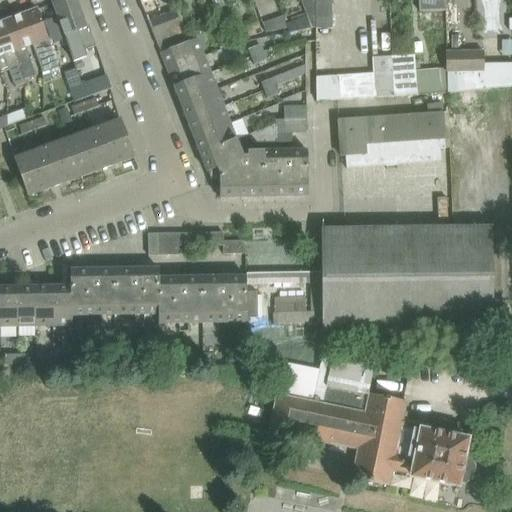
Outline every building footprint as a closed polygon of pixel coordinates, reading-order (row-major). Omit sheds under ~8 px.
[(75,0),(62,0),(53,4),(57,17),(65,40),(73,62),(86,57),(84,51),(96,47),(88,25),(85,26),(75,0)] [(139,0),(146,16),(160,11),(155,0),(139,0)] [(228,5),(226,0),(211,0),(216,10),(228,5)] [(315,0),(301,0),(308,17),(312,28),(315,28),(315,0)] [(331,30),(331,0),(315,0),(315,30),(331,30)] [(418,0),(419,12),(447,11),(446,0),(418,0)] [(37,9),(19,16),(30,46),(33,45),(43,73),(43,75),(60,68),(37,9)] [(163,16),(148,22),(152,33),(185,20),(181,9),(163,16)] [(447,11),(419,12),(419,25),(447,24),(447,11)] [(283,14),(261,22),(265,33),(288,28),(286,22),(283,14)] [(19,16),(3,22),(14,52),(16,51),(20,63),(18,64),(25,81),(36,77),(26,51),(33,48),(43,75),(43,73),(33,45),(30,46),(19,16)] [(288,28),(290,33),(312,28),(308,17),(286,22),(288,28)] [(256,18),(236,26),(241,38),(262,34),(256,18)] [(185,20),(152,33),(158,48),(176,40),(191,34),(185,20)] [(3,22),(0,23),(0,69),(1,72),(8,69),(15,88),(26,84),(25,81),(18,64),(20,63),(16,51),(14,52),(3,22)] [(176,40),(158,48),(164,62),(167,71),(203,55),(197,39),(178,46),(176,40)] [(247,51),(250,58),(264,53),(261,45),(247,51)] [(264,53),(250,58),(253,66),(267,61),(264,53)] [(483,53),(447,53),(447,69),(448,91),(511,86),(511,63),(483,64),(483,53)] [(203,55),(167,71),(171,80),(174,88),(210,72),(203,55)] [(414,57),(391,58),(394,98),(416,97),(414,57)] [(391,58),(372,60),(373,75),(375,99),(394,98),(391,58)] [(259,83),(263,92),(276,86),(305,76),(305,65),(273,78),(259,83)] [(76,70),(64,74),(69,89),(81,84),(76,70)] [(210,72),(174,88),(180,104),(216,89),(210,72)] [(373,75),(354,76),(355,100),(375,99),(373,75)] [(354,76),(338,76),(339,101),(355,100),(354,76)] [(81,84),(69,89),(74,102),(76,101),(77,101),(84,99),(86,98),(81,84)] [(276,86),(263,92),(266,100),(280,95),(276,86)] [(216,89),(180,104),(187,121),(223,106),(216,89)] [(98,107),(95,99),(71,108),(74,116),(98,107)] [(223,106),(187,121),(193,138),(229,123),(223,106)] [(284,133),(276,133),(276,143),(292,143),(291,133),(306,133),(306,108),(284,108),(284,119),(284,133)] [(67,109),(58,112),(62,125),(71,122),(67,109)] [(24,110),(6,117),(5,127),(24,120),(24,110)] [(340,156),(341,156),(345,156),(346,169),(441,162),(440,150),(445,149),(442,114),(338,121),(340,156)] [(43,118),(19,127),(22,135),(46,126),(43,118)] [(275,119),(275,124),(276,133),(284,133),(284,119),(275,119)] [(119,120),(66,139),(81,178),(133,158),(119,120)] [(229,123),(193,138),(200,155),(236,139),(229,123)] [(276,143),(276,133),(275,124),(249,136),(252,144),(276,143)] [(81,178),(66,139),(14,158),(29,197),(81,178)] [(236,139),(200,155),(207,173),(217,169),(219,172),(219,199),(263,198),(262,152),(247,152),(247,157),(243,157),(236,139)] [(262,152),(263,198),(308,197),(307,151),(262,152)] [(321,271),(246,272),(246,277),(246,284),(309,283),(310,311),(305,311),(304,291),(289,292),(289,297),(286,297),(286,294),(272,294),(272,297),(274,297),(274,312),(272,312),(273,325),(319,323),(318,310),(321,310),(322,332),(328,332),(322,359),(333,358),(336,345),(379,345),(379,332),(437,331),(437,345),(478,344),(477,330),(493,330),(492,227),(345,229),(320,230),(321,251),(321,253),(321,271)] [(223,233),(201,234),(201,247),(208,247),(223,246),(223,242),(223,233)] [(179,244),(179,234),(163,234),(148,234),(148,256),(158,256),(158,244),(179,244)] [(179,247),(195,247),(201,247),(201,234),(179,234),(179,244),(179,247)] [(223,255),(245,254),(241,242),(223,242),(223,246),(223,255)] [(179,247),(179,244),(158,244),(158,256),(164,256),(179,256),(179,247)] [(157,269),(113,270),(113,316),(157,315),(157,269)] [(202,323),(202,278),(158,278),(158,269),(157,269),(157,315),(158,315),(158,324),(202,323)] [(113,270),(70,270),(70,287),(71,287),(71,317),(72,317),(113,316),(113,270)] [(202,278),(202,323),(247,322),(246,318),(246,291),(245,284),(246,284),(246,277),(202,278)] [(0,327),(17,327),(16,288),(0,287),(0,327)] [(35,327),(34,287),(16,288),(17,327),(35,327)] [(52,287),(34,287),(35,327),(53,326),(52,287)] [(72,326),(72,317),(71,317),(71,287),(70,287),(52,287),(53,326),(72,326)] [(257,291),(246,291),(246,318),(261,318),(261,295),(257,295),(257,291)] [(41,362),(54,361),(53,352),(40,353),(41,362)] [(53,352),(54,361),(67,361),(67,352),(53,352)] [(18,364),(17,355),(5,356),(5,364),(18,364)] [(30,355),(17,355),(18,364),(30,364),(30,355)] [(360,481),(363,485),(376,488),(380,485),(389,487),(392,472),(411,475),(411,477),(440,483),(440,484),(450,486),(450,485),(457,486),(458,482),(464,483),(472,479),(474,466),(469,459),(463,458),(467,440),(460,438),(462,431),(453,430),(450,426),(435,422),(430,425),(403,419),(407,402),(368,394),(368,396),(326,387),(333,358),(322,359),(320,369),(284,361),(269,431),(357,451),(351,479),(360,481)]
